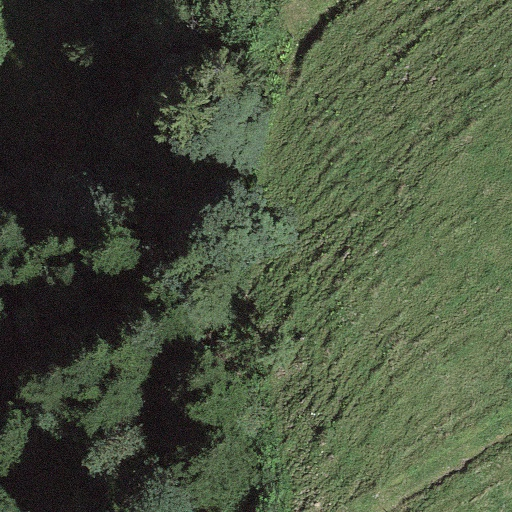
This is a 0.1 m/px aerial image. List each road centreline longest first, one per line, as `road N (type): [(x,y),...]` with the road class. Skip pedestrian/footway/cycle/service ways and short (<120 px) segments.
road 1 (track): [(368,511),(511,418)]
road 2 (track): [(218,139),(259,59),(309,0)]
